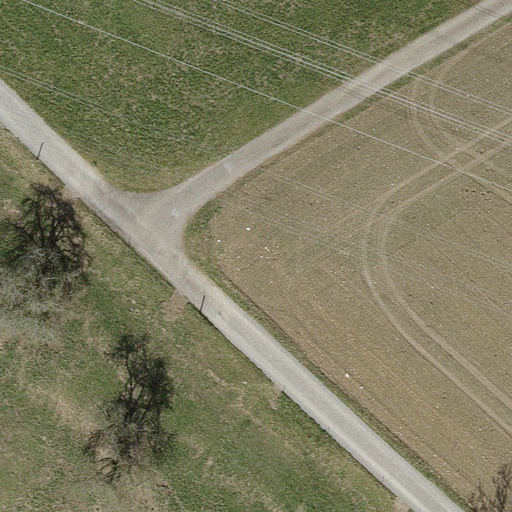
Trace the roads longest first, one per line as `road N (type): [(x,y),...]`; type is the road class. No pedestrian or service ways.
road 1 (track): [(0,94),(442,511)]
road 2 (track): [(139,231),(506,0)]
